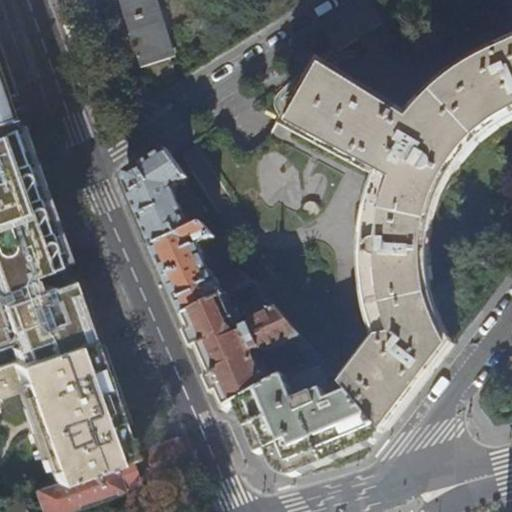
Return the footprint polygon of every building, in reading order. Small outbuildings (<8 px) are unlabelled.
[(121,0),(143,68),(173,58),(154,0),(121,0)] [(0,116),(6,115),(1,100),(17,94),(0,45),(0,116)] [(218,219),(204,226),(253,282),(276,308),(302,338),(316,354),(321,359),(385,432),(424,382),(451,348),(441,327),(436,313),(432,301),(430,287),(428,274),(428,260),(429,246),(431,232),(434,218),(439,204),(444,190),(453,172),(461,161),(469,150),(483,137),(496,127),(511,116),(511,48),(496,56),(478,67),(445,92),(430,106),(416,121),(356,85),(326,67),(307,102),(295,125),(282,119),(275,132),(269,142),(245,158),(223,124),(214,129),(195,142),(250,204),(228,220),(180,151),(173,155),(169,149),(156,157),(132,172),(127,186),(140,216),(154,248),(193,230),(176,192),(178,186),(188,179),(218,219)] [(5,131),(0,118),(0,293),(9,290),(5,281),(54,263),(33,206),(31,200),(36,199),(18,147),(6,151),(4,145),(15,140),(15,139),(8,141),(5,131)] [(225,296),(253,282),(204,226),(193,230),(154,248),(171,286),(185,317),(225,296)] [(13,361),(86,336),(85,334),(76,338),(73,330),(82,326),(64,275),(20,292),(26,308),(24,309),(34,339),(8,348),(13,361)] [(238,321),(225,296),(185,317),(214,384),(226,411),(233,407),(239,404),(270,387),(258,362),(257,354),(268,349),(270,353),(302,338),(276,308),(272,309),(256,324),(245,329),(243,325),(238,321)] [(0,365),(0,396),(21,389),(35,428),(32,429),(50,481),(129,454),(106,390),(86,336),(13,361),(0,365)] [(289,376),(321,359),(316,354),(304,361),(302,358),(285,368),(289,376)] [(385,432),(321,359),(289,376),(270,387),(239,404),(239,405),(249,428),(260,455),(271,451),(278,467),(297,477),(331,463),(371,446),(376,444),(385,432)] [(177,437),(126,455),(135,483),(188,462),(177,437)] [(39,511),(50,511),(135,483),(126,455),(31,488),(39,511)] [(136,499),(136,511),(185,511),(186,499),(136,499)]
